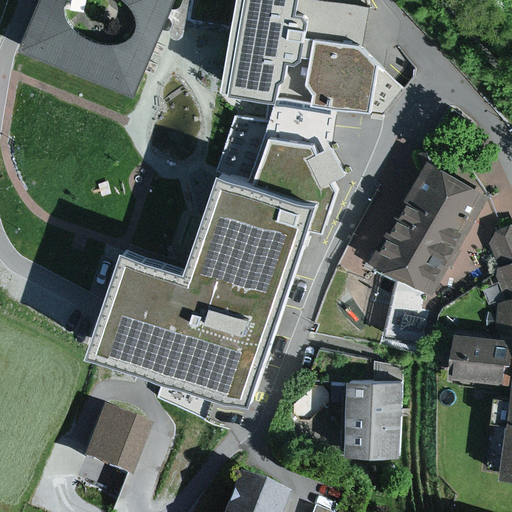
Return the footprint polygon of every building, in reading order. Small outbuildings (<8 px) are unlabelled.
[(40,0),(21,49),(133,94),(166,14),(169,7),(171,0),(40,0)] [(174,7),(169,7),(166,14),(170,18),(171,21),(169,23),(169,25),(168,28),(168,32),(170,34),(171,36),(175,37),(178,36),(184,32),(185,27),(188,26),(226,32),(229,20),(193,13),(195,0),(179,0),(178,3),(176,6),(174,7)] [(195,0),(193,13),(229,20),(226,32),(222,59),(227,60),(223,84),(267,91),(347,106),(369,110),(378,60),(358,40),(364,7),(324,0),(310,0),(308,12),(287,8),(288,0),(195,0)] [(403,86),(378,60),(369,110),(384,114),(403,86)] [(122,241),(89,346),(250,397),(283,293),(305,224),(318,228),(334,185),(329,177),(343,172),(332,153),(342,131),(347,106),(267,91),(245,173),(218,164),(187,262),(122,241)] [(487,194),(422,157),(366,256),(430,293),(487,194)] [(511,221),(494,227),(489,242),(497,263),(511,257),(511,221)] [(511,257),(497,263),(494,273),(503,297),(511,292),(511,257)] [(511,292),(503,297),(496,299),(495,327),(511,328),(511,292)] [(381,335),(426,345),(434,307),(390,296),(381,335)] [(511,354),(511,337),(449,329),(443,373),(508,382),(511,354)] [(348,375),(374,377),(376,360),(317,347),(304,373),(348,375)] [(511,354),(508,382),(503,422),(491,421),(485,467),(495,469),(494,473),(511,475),(511,354)] [(374,377),(348,375),(345,450),(401,453),(405,378),(374,377)] [(145,425),(97,405),(76,456),(124,476),(145,425)] [(275,511),(283,491),(230,471),(214,511),(275,511)]
